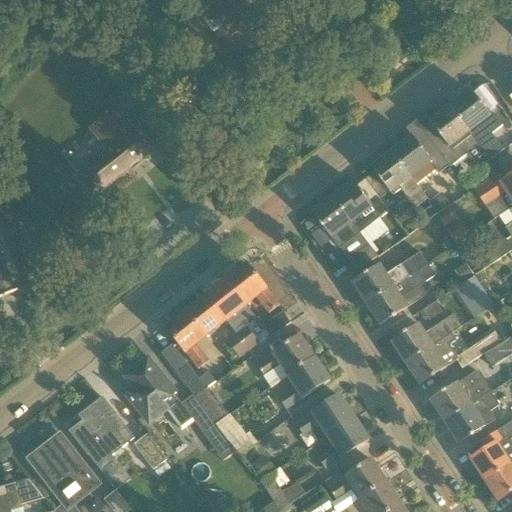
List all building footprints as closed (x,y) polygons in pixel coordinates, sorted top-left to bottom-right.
[(202,0),(194,6),(214,32),(223,25),(232,37),(235,34),(245,27),(249,32),(258,26),(270,16),(273,13),(274,12),(269,5),(264,0),(202,0)] [(145,63),(134,48),(126,53),(137,69),(145,63)] [(89,131),(108,155),(78,177),(94,197),(131,168),(128,165),(137,158),(140,161),(155,150),(139,130),(134,134),(133,132),(159,111),(141,87),(99,120),(100,121),(89,131)] [(481,124),(490,117),(482,107),(480,103),(480,104),(471,93),(451,108),(486,154),(492,161),(504,151),(492,135),(490,136),(481,124)] [(439,134),(430,141),(450,168),(467,155),(474,164),(486,154),(451,108),(431,124),(439,134)] [(413,138),(393,154),(419,189),(439,174),(440,175),(450,168),(430,141),(420,148),(413,138)] [(375,173),(366,181),(380,200),(390,193),(393,197),(403,190),(407,196),(405,198),(415,210),(427,200),(419,189),(393,154),(372,170),(375,173)] [(511,209),(511,178),(504,184),(498,176),(475,191),(494,221),(511,209)] [(333,199),(360,235),(389,213),(380,200),(366,181),(357,188),(353,184),(333,199)] [(445,198),(432,208),(437,216),(450,208),(451,206),(445,198)] [(360,235),(333,199),(313,215),(321,226),(320,226),(323,229),(324,229),(341,251),(341,250),(348,261),(369,247),(360,235)] [(432,208),(423,214),(428,222),(435,217),(437,216),(432,208)] [(445,230),(459,219),(450,208),(437,216),(435,217),(445,230)] [(322,230),(312,237),(320,250),(331,243),(322,230)] [(447,238),(440,243),(445,252),(452,247),(447,238)] [(492,266),(511,253),(511,250),(506,240),(484,254),(492,266)] [(356,272),(377,258),(369,247),(348,261),(356,272)] [(0,298),(16,292),(0,250),(0,298)] [(368,305),(428,265),(420,254),(385,277),(378,266),(354,284),(368,305)] [(406,309),(400,301),(436,277),(428,265),(368,305),(382,327),(406,309)] [(462,283),(473,276),(466,265),(455,273),(462,283)] [(280,307),(248,266),(227,282),(247,307),(257,299),(270,315),(280,307)] [(474,280),(458,290),(476,316),(491,306),(474,280)] [(227,282),(207,298),(227,322),(236,334),(245,327),(255,319),(246,307),(247,307),(227,282)] [(206,338),(227,322),(207,298),(187,314),(206,338)] [(270,338),(291,324),(284,312),(262,327),(270,338)] [(206,338),(187,314),(167,330),(187,354),(200,370),(209,363),(196,347),(207,339),(206,338)] [(401,356),(407,365),(432,348),(432,347),(461,328),(453,317),(424,336),(418,327),(393,344),(401,356)] [(259,345),(245,327),(235,335),(250,353),(259,345)] [(250,353),(235,335),(225,343),(240,361),(250,353)] [(462,371),(493,351),(500,346),(493,335),(455,360),(462,371)] [(301,338),(258,366),(265,377),(283,366),(290,377),(315,360),(301,338)] [(501,364),(511,356),(511,338),(500,346),(493,351),(501,364)] [(161,356),(193,397),(194,399),(216,383),(209,374),(200,381),(173,346),(161,356)] [(432,348),(407,365),(421,386),(447,369),(432,347),(432,348)] [(177,394),(149,359),(125,378),(133,388),(125,395),(150,426),(169,410),(183,428),(192,420),(205,436),(216,428),(194,399),(193,397),(182,405),(175,396),(177,394)] [(288,410),(305,399),(330,383),(315,360),(290,377),(298,389),(281,400),(288,410)] [(457,386),(432,403),(446,423),(471,406),(457,386)] [(500,406),(491,393),(471,406),(446,423),(460,445),(496,421),(491,413),(500,406)] [(297,426),(305,437),(323,426),(329,436),(355,420),(340,398),(297,426)] [(127,446),(122,441),(131,434),(103,399),(79,417),(100,444),(87,455),(102,472),(116,461),(112,457),(127,446)] [(222,403),(210,411),(217,422),(229,414),(222,403)] [(327,470),(369,442),(355,420),(329,436),(338,449),(321,460),(327,470)] [(486,451),(471,462),(485,483),(511,465),(498,444),(509,437),(511,441),(511,440),(511,422),(481,442),(486,451)] [(253,447),(246,437),(239,442),(232,431),(225,436),(238,456),(253,447)] [(61,435),(29,460),(53,492),(58,488),(69,502),(70,501),(75,508),(101,487),(79,459),(79,458),(61,435)] [(153,472),(167,462),(148,436),(134,446),(153,472)] [(264,459),(253,466),(262,481),(273,474),(264,459)] [(360,501),(387,484),(373,462),(328,491),(336,502),(353,491),(360,501)] [(511,464),(511,465),(485,483),(499,503),(511,494),(511,464)] [(275,504),(280,511),(290,506),(283,493),(280,489),(272,475),(263,481),(260,483),(274,504),(275,504)] [(366,511),(391,511),(401,506),(387,484),(360,501),(366,511)] [(0,511),(15,511),(23,510),(18,488),(5,492),(6,496),(0,497),(0,511)] [(78,511),(75,508),(70,501),(69,502),(55,511),(78,511)] [(350,506),(353,511),(365,511),(360,501),(350,506)]
